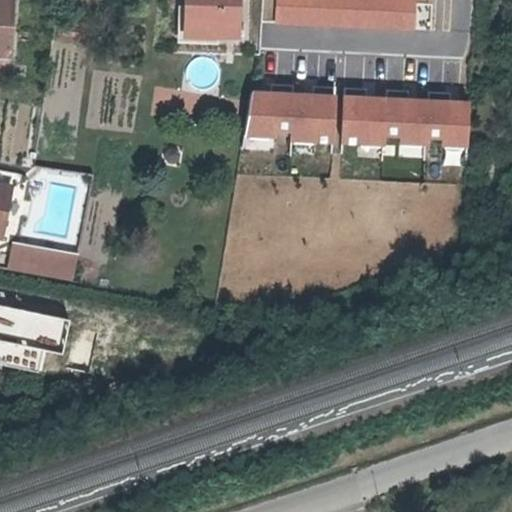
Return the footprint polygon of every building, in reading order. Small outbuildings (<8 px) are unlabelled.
[(9,0),(0,0),(0,52),(5,53),(9,0)] [(235,0),(183,0),(181,29),(233,34),(235,0)] [(414,25),(414,0),(276,0),(275,19),(414,25)] [(338,82),(315,81),(315,91),(295,90),(295,80),(273,79),(273,89),(255,88),(253,133),(276,134),(277,125),(294,126),(294,135),(334,137),(338,82)] [(409,86),(388,85),(387,95),(368,94),(368,84),(346,83),(344,138),(385,140),(386,130),(403,131),(402,138),(427,139),(428,133),(445,133),(444,140),(464,141),(466,98),(450,98),(451,88),(428,87),(428,97),(409,96),(409,86)] [(0,231),(3,232),(12,190),(0,187),(0,231)] [(5,269),(70,282),(76,251),(11,239),(5,269)] [(0,366),(44,376),(49,353),(57,355),(64,321),(0,308),(0,366)] [(64,321),(57,355),(68,357),(75,324),(64,321)]
